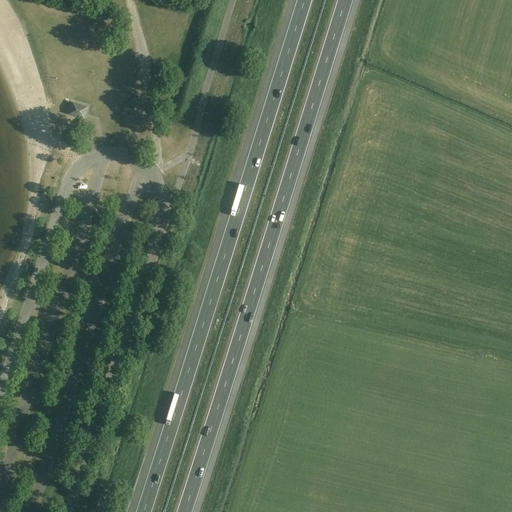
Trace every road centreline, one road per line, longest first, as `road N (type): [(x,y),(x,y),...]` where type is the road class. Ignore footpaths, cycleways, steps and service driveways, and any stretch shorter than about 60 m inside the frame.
road 1 (motorway): [(300,0),(137,511)]
road 2 (motorway): [(185,511),(346,0)]
